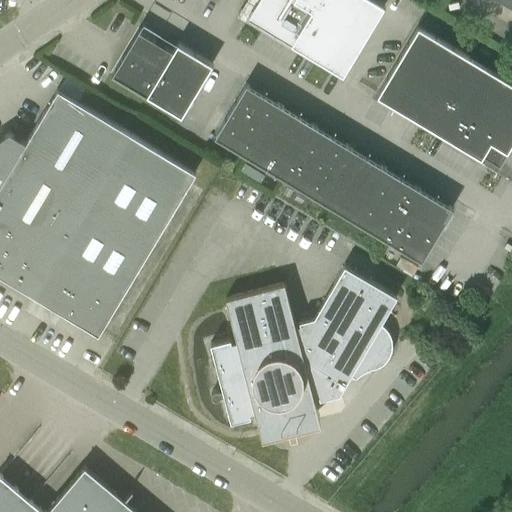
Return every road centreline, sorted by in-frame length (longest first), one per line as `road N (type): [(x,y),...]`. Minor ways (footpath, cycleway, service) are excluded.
road 1 (unclassified): [(476,200),(136,0)]
road 2 (unclassified): [(291,511),(0,340)]
